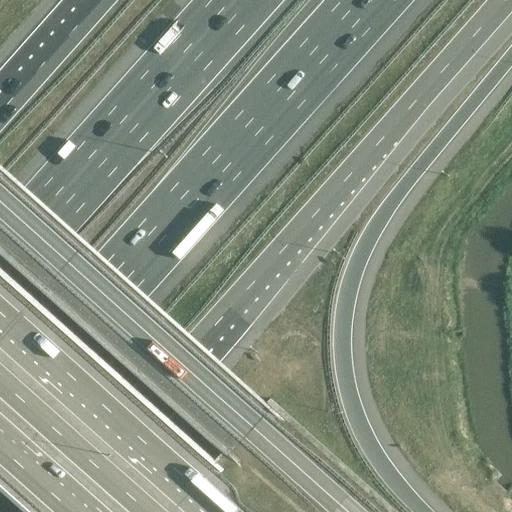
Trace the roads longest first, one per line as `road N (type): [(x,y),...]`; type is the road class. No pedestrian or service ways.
road 1 (motorway): [(48,511),(503,0)]
road 2 (motorway): [(0,415),(371,0)]
road 3 (motorway): [(423,511),(387,474),(352,403),(346,301),(365,244),(392,202),(511,56)]
road 4 (motorway): [(238,0),(0,263)]
road 5 (trunk): [(210,511),(0,320)]
road 6 (trunk): [(0,380),(150,511)]
road 7 (motorway): [(96,0),(0,107)]
